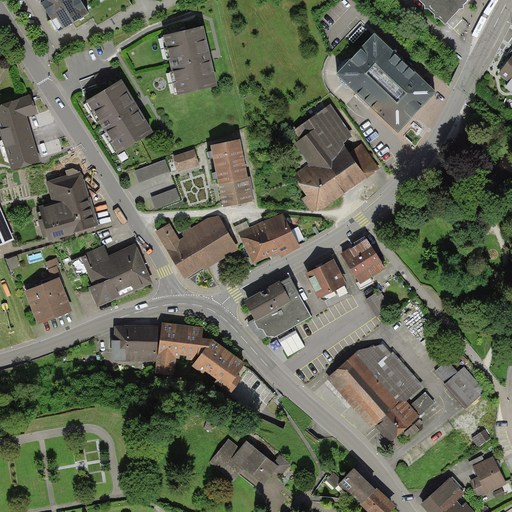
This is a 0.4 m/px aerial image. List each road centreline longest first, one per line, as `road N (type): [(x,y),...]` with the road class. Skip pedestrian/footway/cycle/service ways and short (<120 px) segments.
road 1 (residential): [(216,313),(227,297),(361,221),(402,182),(447,119),(507,0)]
road 2 (residential): [(175,303),(165,271),(0,12)]
road 3 (tertiary): [(407,511),(376,468),(216,313)]
road 4 (tertiary): [(0,360),(175,303)]
